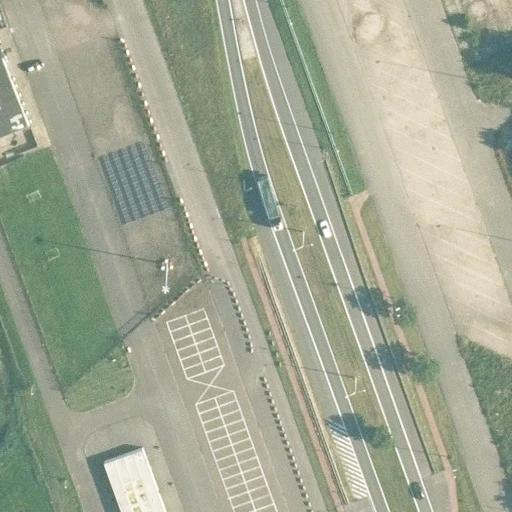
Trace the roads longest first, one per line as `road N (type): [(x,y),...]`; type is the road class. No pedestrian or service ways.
road 1 (secondary): [(422,511),(313,210)]
road 2 (secondary): [(274,230),(377,511)]
road 3 (primary): [(217,0),(274,230)]
road 4 (primary): [(313,210),(244,0)]
road 5 (unclassified): [(53,409),(0,261)]
